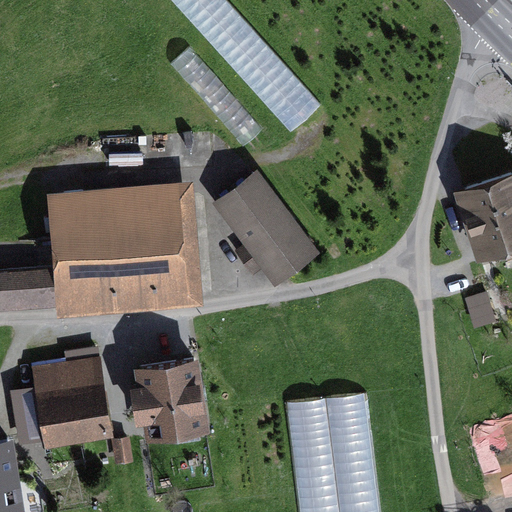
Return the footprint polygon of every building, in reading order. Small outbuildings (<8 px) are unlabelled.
[(114,0),(220,116),(239,99),(148,0),(114,0)] [(177,0),(294,132),(324,106),(230,0),(177,0)] [(318,248),(257,165),(210,199),(272,283),(318,248)] [(511,169),(460,186),(481,250),(511,240),(511,169)] [(52,269),(55,307),(194,298),(187,189),(48,197),(52,269)] [(52,269),(0,271),(0,309),(55,307),(52,269)] [(487,290),(467,296),(476,323),(496,316),(487,290)] [(135,366),(145,439),(210,431),(201,357),(135,366)] [(30,373),(45,451),(115,438),(100,360),(30,373)] [(381,511),(369,394),(286,402),(298,511),(381,511)] [(20,438),(0,440),(0,511),(29,508),(20,438)]
